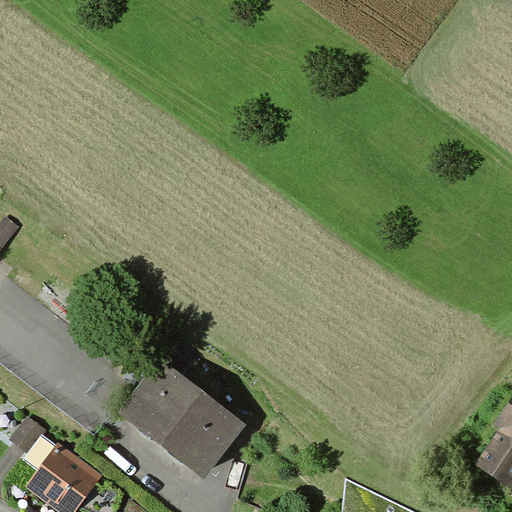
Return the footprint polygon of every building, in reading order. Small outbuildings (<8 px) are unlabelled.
[(5,217),(0,222),(0,251),(19,228),(5,217)] [(243,425),(156,357),(113,412),(200,480),(243,425)] [(511,402),(499,423),(505,427),(478,469),(507,487),(511,479),(511,402)] [(27,418),(8,440),(25,454),(44,431),(27,418)] [(494,511),(496,503),(283,420),(280,511),(494,511)] [(75,511),(102,476),(58,444),(25,489),(55,511),(75,511)] [(146,511),(128,499),(123,511),(146,511)]
